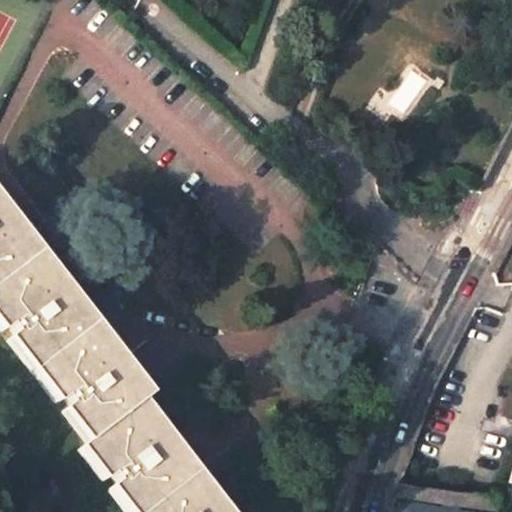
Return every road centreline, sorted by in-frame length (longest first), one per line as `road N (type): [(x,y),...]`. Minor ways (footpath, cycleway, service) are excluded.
road 1 (residential): [(458,285),(250,92),(285,0)]
road 2 (primary): [(458,285),(386,421),(360,511)]
